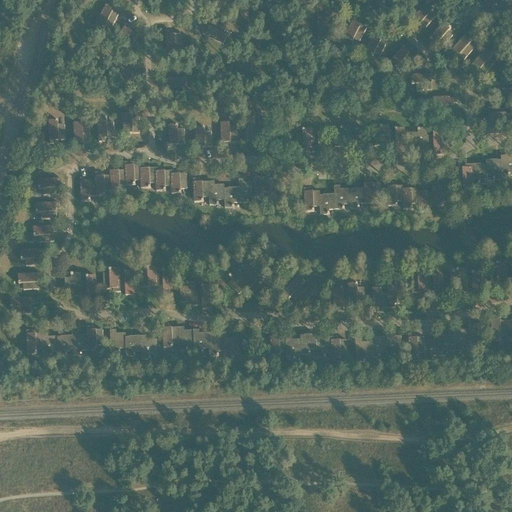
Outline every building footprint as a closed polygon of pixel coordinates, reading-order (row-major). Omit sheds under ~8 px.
[(234,8),(238,0),(237,0),(214,0),(213,4),(225,11),(228,5),(234,8)] [(494,5),(500,5),(500,0),(484,0),(484,11),(494,11),(494,5)] [(511,0),(500,0),(500,5),(500,13),(509,13),(509,8),(511,7),(511,0)] [(434,8),(428,3),(414,20),(425,28),(435,15),(431,12),(434,8)] [(112,7),(107,4),(95,26),(104,30),(106,26),(112,29),(119,15),(110,11),(112,7)] [(324,14),(317,15),(318,39),(328,39),(327,33),(333,33),(332,17),(324,18),(324,14)] [(360,21),(355,18),(344,40),(352,44),(355,40),(359,42),(366,29),(359,24),(360,21)] [(206,28),(203,34),(223,45),(228,36),(223,34),(226,27),(214,20),(209,30),(206,28)] [(451,28),(444,22),(429,40),(434,44),(436,42),(442,47),(452,36),(448,32),(451,28)] [(132,27),(126,24),(115,45),(123,50),(126,46),(131,49),(139,35),(130,30),(132,27)] [(166,31),(167,56),(176,55),(176,50),(182,50),(182,35),(173,35),(173,31),(166,31)] [(381,35),(375,32),(365,53),(373,57),(375,53),(381,56),(387,43),(379,39),(381,35)] [(472,42),(465,35),(450,53),(455,57),(457,55),(464,60),(473,49),(469,46),(472,42)] [(410,50),(405,46),(389,63),(397,69),(400,66),(404,71),(415,59),(407,53),(410,50)] [(487,48),(471,66),(476,71),(479,68),(487,74),(496,63),(491,58),(494,54),(487,48)] [(134,82),(137,76),(116,65),(111,74),(116,76),(113,82),(126,89),(131,80),(134,82)] [(435,81),(435,75),(412,76),(412,85),(416,85),(417,91),(432,91),(431,81),(435,81)] [(187,88),(186,78),(163,79),(163,86),(167,86),(167,95),(182,94),(182,88),(187,88)] [(489,99),(511,99),(511,89),(507,90),(507,84),(492,84),(492,95),(489,95),(489,99)] [(457,104),(457,97),(433,98),(434,107),(439,107),(439,114),(454,113),(454,104),(457,104)] [(485,118),(487,135),(499,135),(498,125),(511,124),(511,113),(509,114),(509,107),(488,108),(489,118),(485,118)] [(123,114),(124,138),(131,137),(131,134),(139,133),(138,118),(133,118),(133,113),(123,114)] [(97,119),(99,142),(105,142),(105,138),(113,138),(113,123),(108,123),(107,118),(97,119)] [(245,118),(247,142),(253,142),(253,139),(261,138),(260,122),(255,123),(255,118),(245,118)] [(49,121),(50,144),(57,144),(57,140),(65,140),(64,125),(59,125),(59,120),(49,121)] [(74,123),(75,147),(82,147),(81,143),(90,142),(89,127),(84,128),(84,123),(74,123)] [(221,123),(222,147),(228,146),(228,143),(236,143),(235,127),(230,128),(230,123),(221,123)] [(178,125),(168,126),(170,149),(176,149),(176,146),(185,145),(184,130),(178,130),(178,125)] [(384,150),(391,150),(390,134),(390,126),(380,126),(380,131),(374,131),(375,148),(384,148),(384,150)] [(195,128),(196,152),(203,151),(202,148),(212,147),(211,132),(205,132),(205,127),(195,128)] [(352,151),(351,135),(351,127),(341,127),(341,132),(335,132),(336,149),(345,148),(345,151),(352,151)] [(429,152),(428,137),(428,128),(418,129),(418,134),(412,134),(412,149),(422,149),(422,152),(429,152)] [(313,153),(312,138),(312,129),(302,130),(303,135),(297,136),(298,150),(307,150),(307,153),(313,153)] [(395,134),(390,134),(391,150),(396,149),(396,154),(405,153),(404,129),(395,129),(395,134)] [(356,135),(351,135),(352,151),(357,151),(357,155),(367,155),(366,130),(356,130),(356,135)] [(433,136),(428,137),(429,152),(434,152),(434,156),(444,156),(443,131),(433,131),(433,136)] [(318,137),(312,138),(313,153),(319,153),(319,157),(328,157),(327,132),(318,133),(318,137)] [(511,155),(501,156),(502,161),(503,172),(508,171),(509,177),(511,176),(511,155)] [(502,172),(503,172),(502,161),(498,161),(498,160),(486,161),(486,165),(487,176),(493,176),(493,181),(503,180),(502,172)] [(141,179),(141,169),(141,165),(132,166),(132,163),(125,163),(125,171),(126,186),(135,186),(135,179),(141,179)] [(471,165),(472,168),(473,180),(478,179),(479,185),(488,184),(487,176),(486,165),(483,165),(483,164),(471,165)] [(472,180),(473,180),(472,168),(456,169),(457,184),(463,184),(463,189),(473,188),(472,180)] [(156,182),(156,169),(141,169),(141,179),(141,189),(151,189),(150,183),(156,182)] [(171,186),(171,171),(162,171),(162,169),(156,169),(156,182),(156,192),(166,192),(166,186),(171,186)] [(126,186),(125,171),(110,171),(110,176),(111,191),(120,191),(120,186),(126,186)] [(171,171),(171,186),(171,195),(181,195),(181,189),(187,189),(187,174),(177,174),(177,171),(171,171)] [(111,191),(110,176),(102,176),(102,173),(95,173),(96,181),(96,196),(105,196),(105,191),(111,191)] [(254,175),(254,183),(254,198),(264,198),(264,193),(270,193),(270,178),(260,178),(260,175),(254,175)] [(96,196),(96,181),(87,182),(87,178),(81,178),(81,202),(90,202),(90,197),(96,196)] [(62,186),(62,179),(38,181),(39,190),(44,189),(44,196),(59,195),(59,186),(62,186)] [(203,198),(210,198),(210,182),(200,182),(200,179),(194,179),(194,203),(203,203),(203,198)] [(254,198),(254,183),(245,183),(245,180),(240,180),(240,188),(240,203),(249,203),(249,199),(254,198)] [(364,181),(364,189),(365,204),(375,204),(374,199),(381,198),(380,183),(371,184),(371,180),(364,181)] [(225,200),(225,189),(225,186),(215,186),(215,182),(210,182),(210,198),(210,206),(219,205),(219,200),(225,200)] [(403,202),(403,190),(403,187),(394,187),(394,183),(388,183),(388,207),(398,207),(398,202),(403,202)] [(433,184),(433,192),(433,207),(443,207),(443,202),(449,202),(449,186),(439,187),(439,184),(433,184)] [(335,187),(335,195),(335,210),(344,210),(344,204),(350,204),(350,190),(341,190),(341,186),(335,187)] [(228,189),(225,189),(225,200),(225,209),(234,208),(234,203),(240,203),(240,188),(228,188),(228,189)] [(365,204),(364,189),(354,189),(354,190),(350,190),(350,204),(350,210),(360,209),(360,205),(365,204)] [(419,189),(403,190),(403,202),(403,210),(413,210),(413,205),(419,205),(419,193),(419,189)] [(320,207),(320,196),(320,191),(304,192),(305,213),(314,213),(314,208),(320,207)] [(433,207),(433,192),(419,193),(419,205),(419,212),(428,212),(428,207),(433,207)] [(320,196),(320,207),(321,215),(330,215),(330,210),(335,210),(335,195),(324,195),(324,196),(320,196)] [(60,209),(60,204),(36,204),(36,213),(41,213),(41,219),(57,219),(56,209),(60,209)] [(58,233),(57,227),(34,228),(34,237),(39,237),(39,243),(54,242),(54,233),(58,233)] [(45,256),(44,250),(21,251),(21,260),(26,260),(26,266),(41,266),(41,256),(45,256)] [(245,271),(241,275),(252,286),(256,281),(260,285),(266,278),(248,261),(242,268),(245,271)] [(508,287),(507,271),(507,263),(496,263),(497,268),(490,269),(491,284),(501,284),(501,287),(508,287)] [(151,291),(158,291),(157,275),(157,267),(147,268),(148,272),(142,273),(142,288),(151,287),(151,291)] [(120,292),(120,277),(119,269),(110,269),(110,274),(104,274),(104,289),(113,289),(113,292),(120,292)] [(468,293),(467,277),(467,269),(457,270),(457,274),(451,275),(451,290),(461,289),(461,293),(468,293)] [(163,275),(157,275),(158,291),(164,290),(164,295),(173,294),(172,270),(163,270),(163,275)] [(241,275),(235,270),(229,276),(232,280),(228,284),(239,295),(246,288),(248,290),(252,286),(241,275)] [(125,277),(120,277),(120,292),(126,292),(126,296),(135,296),(134,272),(125,272),(125,277)] [(472,277),(467,277),(468,293),(473,293),(473,296),(483,296),(482,272),(472,272),(472,277)] [(75,297),(81,297),(81,281),(81,273),(71,274),(71,279),(65,279),(66,294),(75,294),(75,297)] [(429,297),(428,281),(428,273),(418,273),(418,278),(413,278),(414,293),(422,293),(422,297),(429,297)] [(42,281),(42,274),(19,275),(19,284),(24,284),(24,290),(39,290),(39,281),(42,281)] [(87,281),(81,281),(81,297),(87,297),(87,301),(97,301),(96,276),(86,277),(87,281)] [(295,300),(305,288),(302,285),(305,282),(298,276),(281,293),(289,300),(292,297),(295,300)] [(433,281),(428,281),(429,297),(434,297),(434,301),(444,300),(443,276),(433,276),(433,281)] [(311,282),(305,288),(295,300),(300,305),(303,302),(310,309),(320,297),(316,293),(319,290),(311,282)] [(191,306),(196,306),(196,290),(196,283),(186,283),(186,287),(181,288),(181,303),(191,302),(191,306)] [(348,284),(348,292),(349,309),(356,308),(356,304),(365,304),(364,288),(358,288),(358,284),(348,284)] [(387,285),(387,293),(387,309),(395,308),(395,304),(404,304),(403,289),(397,289),(397,284),(387,285)] [(202,290),(196,290),(196,306),(202,306),(203,310),(212,310),(211,285),(201,286),(202,290)] [(349,309),(348,292),(343,292),(343,288),(333,288),(335,313),(344,313),(344,309),(349,309)] [(387,309),(387,293),(383,293),(382,289),(373,289),(373,314),(383,313),(383,309),(387,309)] [(34,304),(34,298),(11,299),(11,309),(16,308),(16,315),(31,314),(31,304),(34,304)] [(508,336),(507,321),(500,321),(500,317),(491,317),(492,342),(502,341),(501,337),(506,336),(508,336)] [(468,322),(468,330),(469,346),(479,345),(478,341),(485,341),(484,325),(475,325),(475,322),(468,322)] [(179,342),(179,328),(170,328),(169,325),(163,325),(163,349),(173,349),(173,343),(179,342)] [(87,327),(88,335),(88,351),(98,350),(98,346),(104,345),(103,330),(94,331),(94,327),(87,327)] [(179,328),(179,342),(179,351),(188,351),(188,345),(194,345),(194,331),(184,331),(184,328),(179,328)] [(454,331),(454,336),(454,351),(464,350),(464,346),(469,346),(468,330),(454,331)] [(37,349),(43,349),(42,334),(34,334),(33,331),(27,331),(28,355),(37,355),(37,349)] [(126,348),(126,338),(126,334),(117,334),(117,331),(111,331),(111,355),(120,354),(120,348),(126,348)] [(203,348),(209,348),(209,334),(200,334),(200,331),(194,331),(194,345),(195,354),(204,354),(203,348)] [(73,333),(73,336),(73,351),(73,356),(83,356),(83,351),(88,351),(88,335),(79,336),(79,332),(73,333)] [(48,334),(42,334),(43,349),(43,357),(52,357),(52,352),(57,352),(57,337),(48,337),(48,334)] [(219,351),(224,351),(224,337),(215,337),(215,334),(209,334),(209,348),(210,357),(219,357),(219,351)] [(280,353),(286,353),(286,337),(280,338),(280,337),(277,337),(277,334),(270,334),(271,358),(281,358),(280,353)] [(386,334),(386,337),(386,353),(386,358),(396,358),(396,352),(402,352),(401,337),(392,337),(392,334),(386,334)] [(301,336),(301,340),(302,355),(311,355),(311,350),(317,350),(316,339),(316,335),(305,335),(305,336),(301,336)] [(425,353),(425,343),(424,338),(415,338),(415,335),(408,335),(409,359),(419,358),(418,354),(425,353)] [(68,351),(73,351),(73,336),(57,337),(57,352),(57,357),(68,356),(68,351)] [(130,338),(126,338),(126,348),(127,357),(136,357),(135,352),(141,352),(141,336),(130,337),(130,338)] [(141,336),(141,352),(142,361),(151,360),(151,354),(157,354),(156,340),(147,340),(147,336),(141,336)] [(454,351),(454,336),(439,337),(439,340),(440,356),(449,355),(449,351),(454,351)] [(224,337),(224,351),(225,360),(234,360),(234,356),(240,355),(240,339),(230,339),(230,337),(224,337)] [(302,355),(301,340),(292,341),(292,337),(286,337),(286,353),(286,361),(296,360),(296,356),(302,355)] [(331,338),(331,353),(332,361),(341,361),(341,356),(347,356),(347,340),(337,341),(337,337),(331,338)] [(371,339),(371,343),(372,358),(381,357),(381,353),(386,353),(386,337),(375,338),(375,339),(371,339)] [(326,353),(331,353),(331,338),(320,338),(320,339),(316,339),(317,350),(317,358),(326,358),(326,353)] [(366,358),(372,358),(371,343),(362,343),(362,339),(356,340),(356,363),(366,363),(366,358)] [(428,342),(425,343),(425,353),(425,361),(434,361),(434,356),(440,356),(439,340),(428,341),(428,342)]
